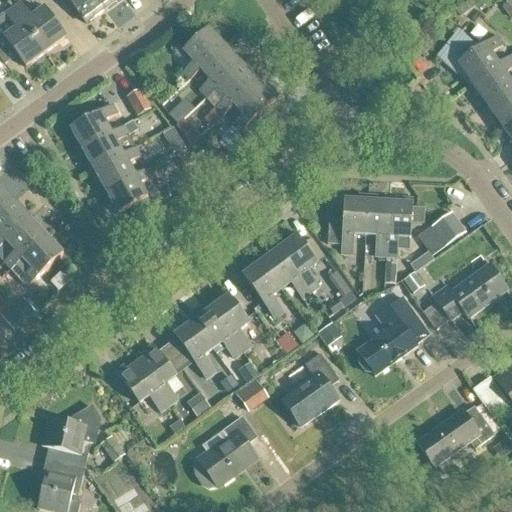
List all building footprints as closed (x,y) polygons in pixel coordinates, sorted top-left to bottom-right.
[(66,0),(86,27),(105,13),(96,0),(66,0)] [(96,0),(105,13),(122,0),(96,0)] [(510,22),(511,19),(511,4),(510,3),(501,9),(510,22)] [(12,11),(46,56),(66,41),(44,11),(32,20),(21,5),(12,11)] [(26,70),(46,56),(12,11),(0,19),(0,60),(5,68),(18,59),(26,70)] [(471,86),(498,66),(491,56),(503,47),(497,39),(476,54),(459,39),(465,31),(464,31),(435,64),(436,65),(439,61),(457,77),(462,74),(471,86)] [(200,72),(224,49),(208,32),(183,55),(193,65),(183,75),(191,83),(201,73),(200,72)] [(217,90),(241,67),(224,49),(200,72),(201,73),(211,83),(199,94),(206,102),(217,91),(217,90)] [(511,86),(511,84),(504,73),(511,67),(511,60),(511,59),(499,67),(498,66),(471,86),(471,87),(469,88),(483,107),(511,86)] [(233,107),(257,85),(241,67),(217,90),(217,91),(226,100),(214,111),(215,112),(204,123),(211,131),(223,120),(222,119),(234,108),(233,107)] [(233,107),(234,108),(244,118),(233,128),(240,136),(275,103),(257,85),(233,107)] [(497,127),(511,116),(511,86),(483,107),(497,127)] [(138,119),(151,112),(140,93),(127,100),(138,119)] [(112,138),(105,126),(118,118),(113,108),(70,132),(83,154),(112,138)] [(511,116),(497,127),(511,147),(511,116)] [(123,158),(124,158),(117,147),(132,139),(127,129),(112,138),(83,154),(95,175),(124,159),(123,158)] [(170,150),(181,143),(174,131),(163,138),(170,150)] [(192,148),(200,140),(190,131),(184,137),(191,148),(192,148)] [(228,149),(241,163),(254,151),(242,137),(228,149)] [(149,145),(138,151),(143,159),(153,153),(149,145)] [(136,180),(136,179),(129,167),(143,159),(138,151),(138,150),(124,158),(123,158),(124,159),(95,175),(107,196),(136,180)] [(175,162),(191,184),(203,175),(187,153),(175,162)] [(136,180),(107,196),(119,217),(131,210),(134,216),(151,206),(141,188),(156,179),(152,171),(136,179),(136,180)] [(0,215),(13,203),(0,189),(0,215)] [(365,239),(368,198),(359,198),(359,204),(345,203),(344,213),(342,247),(342,257),(353,258),(354,238),(365,239)] [(386,260),(389,206),(376,205),(377,199),(368,198),(365,239),(377,240),(376,259),(386,260)] [(389,206),(386,260),(396,260),(398,241),(410,242),(412,201),(403,201),(402,207),(389,206)] [(5,244),(29,221),(13,203),(0,215),(0,248),(5,244)] [(342,247),(344,213),(331,212),(329,246),(342,247)] [(466,236),(452,216),(431,231),(445,251),(466,236)] [(22,261),(46,239),(29,221),(5,244),(15,254),(4,264),(11,272),(22,262),(22,261)] [(419,239),(433,259),(445,251),(431,231),(419,239)] [(278,252),(310,297),(318,291),(307,275),(317,268),(297,239),(293,234),(285,240),(289,245),(278,252)] [(22,262),(11,272),(21,283),(28,290),(63,257),(46,239),(22,261),(22,262)] [(302,303),(310,297),(278,252),(268,259),(265,255),(257,260),(281,294),(291,287),(302,303)] [(272,301),(281,294),(257,260),(250,265),(254,270),(243,278),(274,323),(283,317),(272,301)] [(469,323),(507,295),(488,269),(450,297),(446,291),(434,301),(438,306),(423,316),(436,334),(451,324),(452,325),(464,316),(469,323)] [(410,281),(418,294),(427,289),(419,275),(410,281)] [(344,310),(356,302),(349,293),(336,276),(328,282),(343,302),(329,312),(334,319),(344,310)] [(210,312),(242,356),(251,350),(239,334),(249,327),(225,294),(217,300),(221,305),(210,312)] [(375,380),(417,350),(430,340),(402,301),(375,320),(385,335),(357,355),(359,358),(358,368),(365,376),(373,377),(375,380)] [(14,334),(35,316),(24,303),(3,322),(14,334)] [(234,362),(242,356),(210,312),(200,320),(196,315),(189,320),(213,354),(223,347),(234,362)] [(204,360),(213,354),(189,320),(182,325),(186,330),(175,338),(207,383),(216,376),(204,360)] [(302,347),(314,338),(305,326),(293,335),(302,347)] [(298,350),(288,335),(276,344),(287,358),(298,350)] [(137,365),(169,410),(177,404),(166,388),(176,381),(152,347),(144,353),(147,358),(137,365)] [(300,431),(338,404),(329,391),(339,384),(320,358),(306,368),(314,380),(281,404),(300,431)] [(161,416),(169,410),(137,365),(126,373),(123,368),(115,374),(139,407),(149,399),(161,416)] [(249,366),(239,373),(247,385),(258,378),(249,366)] [(511,367),(494,380),(511,406),(511,367)] [(246,389),(254,410),(276,401),(268,381),(246,389)] [(193,403),(203,417),(217,408),(207,394),(193,403)] [(46,463),(85,472),(90,447),(95,449),(101,424),(92,409),(65,426),(49,422),(43,449),(49,451),(46,463)] [(476,413),(494,439),(500,434),(482,409),(476,413)] [(476,413),(475,412),(474,411),(461,420),(459,417),(420,444),(438,469),(470,446),(475,452),(494,439),(476,413)] [(257,441),(242,421),(201,449),(207,457),(198,463),(194,471),(196,480),(201,489),(210,494),(218,491),(271,454),(260,439),(257,441)] [(113,440),(100,448),(113,467),(125,458),(113,440)] [(82,483),(85,472),(46,463),(43,476),(47,476),(38,511),(76,511),(78,503),(70,501),(71,496),(90,501),(92,492),(90,491),(91,485),(82,483)]
